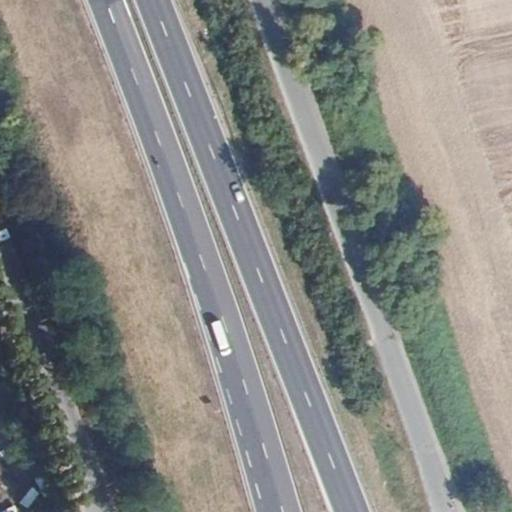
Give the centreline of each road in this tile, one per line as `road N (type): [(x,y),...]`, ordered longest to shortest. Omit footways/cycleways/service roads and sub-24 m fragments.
road 1 (primary): [(350,511),(156,0)]
road 2 (residential): [(444,511),(268,0)]
road 3 (primary): [(105,0),(227,324),(263,446)]
road 4 (residential): [(99,511),(0,270)]
